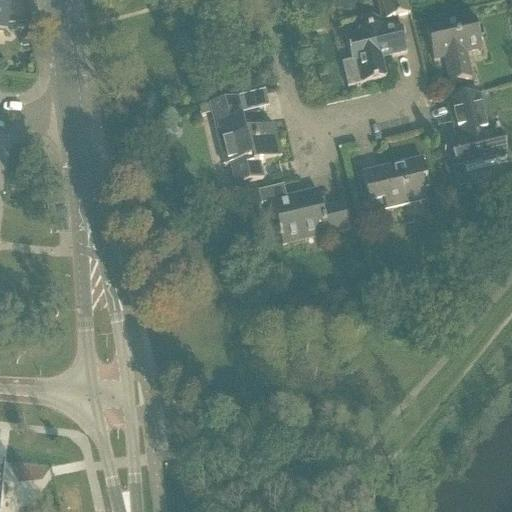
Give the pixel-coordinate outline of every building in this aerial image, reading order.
[(0,0),(0,32),(4,33),(4,34),(5,34),(9,0),(0,0)] [(389,0),(394,20),(410,16),(406,0),(389,0)] [(318,8),(304,11),(307,23),(321,20),(318,8)] [(439,62),(445,87),(467,82),(463,66),(459,66),(456,52),(479,46),(481,52),(482,52),(474,20),(426,32),(433,63),(439,62)] [(350,64),(342,66),(344,75),(348,88),(347,89),(347,90),(361,87),(385,81),(379,58),(388,57),(388,59),(406,54),(401,31),(384,35),(382,27),(359,32),(360,38),(345,42),(350,64)] [(21,37),(18,41),(19,46),(23,49),(28,48),(31,45),(30,39),(26,36),(21,37)] [(455,155),(442,158),(450,194),(452,193),(468,190),(467,186),(463,170),(478,166),(504,160),(499,138),(489,140),(479,99),(469,102),(449,106),(457,141),(452,142),(455,155)] [(237,100),(210,106),(220,151),(228,149),(232,166),(230,167),(235,188),(262,181),(258,165),(280,160),(272,128),(245,134),(237,100)] [(362,177),(366,196),(371,216),(427,203),(422,183),(427,182),(422,163),(362,177)] [(277,236),(279,241),(280,241),(282,248),(350,231),(344,206),(322,212),(317,193),(272,204),(279,235),(277,236)]
